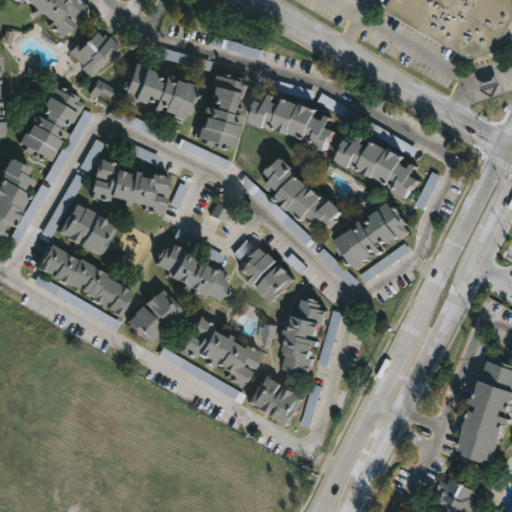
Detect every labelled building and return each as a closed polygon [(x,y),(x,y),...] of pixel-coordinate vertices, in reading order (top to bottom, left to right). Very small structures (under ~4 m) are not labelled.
[(73,0),(81,6),(82,4),(84,5),(80,11),(83,13),(63,38),(46,24),(49,21),(37,12),(34,16),(30,13),(33,9),(21,0),(19,3),(15,0),(73,0)] [(511,0),(511,23),(496,52),(470,59),(386,10),(391,0),(511,0)] [(99,35),(101,37),(103,34),(107,38),(109,37),(119,48),(90,78),(80,68),(81,66),(68,53),(75,45),(78,48),(95,31),(99,35)] [(210,48),(261,58),(263,49),(212,40),(210,48)] [(172,54),(170,62),(202,69),(204,61),(172,54)] [(143,68),(158,74),(159,72),(170,76),(169,78),(183,84),(184,82),(204,90),(194,117),(184,113),(181,121),(171,117),(172,115),(159,110),(158,112),(147,108),(149,102),(143,100),(141,104),(121,96),(134,63),(144,67),(143,68)] [(219,73),(242,79),(241,82),(249,84),(246,96),(244,96),(241,106),(238,105),(235,116),(240,117),(239,124),(232,123),(232,125),(235,126),(232,137),(235,137),(232,149),(211,143),(210,146),(203,144),(204,140),(196,138),(213,75),(218,77),(219,73)] [(115,89),(96,80),(90,94),(108,103),(115,89)] [(81,105),(68,123),(65,121),(63,123),(61,122),(57,129),(65,134),(62,139),(57,136),(55,140),(58,141),(52,151),(54,152),(48,162),(30,151),(28,154),(22,150),(24,147),(17,143),(29,123),(26,121),(30,114),(40,120),(43,115),(39,112),(41,108),(39,107),(45,96),(44,95),(51,83),(77,98),(75,101),(81,105)] [(276,96),(274,101),(283,105),(285,98),(318,110),(316,115),(317,117),(325,120),(327,115),(332,117),(328,127),(336,130),(332,142),(329,141),(326,150),(312,145),(313,143),(290,134),(290,135),(271,127),(270,130),(250,122),(256,108),(254,107),(260,93),(266,96),(267,92),(276,96)] [(109,119),(156,138),(160,129),(113,109),(109,119)] [(363,143),(371,148),(375,141),(405,158),(403,162),(410,168),(413,163),(419,166),(413,176),(421,180),(415,190),(414,189),(409,198),(406,196),(405,198),(394,191),(396,189),(375,177),(375,178),(357,167),(356,169),(351,166),(350,168),(334,159),(346,139),(353,143),(358,134),(366,138),(363,143)] [(90,173),(102,144),(93,140),(81,169),(90,173)] [(155,166),(159,158),(133,145),(129,153),(155,166)] [(299,163),(309,171),(306,174),(318,185),(320,184),(340,200),(341,199),(352,208),(335,229),(326,222),(322,228),(318,225),(323,219),(316,214),(311,219),(285,197),(289,191),(281,184),(277,189),(273,186),(281,177),(274,171),(282,162),(284,164),(291,156),(299,163)] [(0,170),(7,159),(16,165),(17,162),(27,168),(23,176),(32,181),(29,187),(24,184),(19,192),(26,197),(18,211),(19,212),(10,227),(4,223),(0,230),(0,232),(4,236),(1,240),(0,239),(0,170)] [(117,164),(116,171),(127,174),(126,180),(129,181),(132,171),(138,173),(137,176),(148,179),(150,173),(168,178),(167,183),(169,184),(166,196),(155,193),(155,196),(165,198),(162,210),(159,209),(158,215),(141,210),(142,206),(127,202),(126,206),(120,204),(121,201),(107,197),(106,202),(89,197),(90,192),(88,191),(95,165),(97,166),(99,159),(117,164)] [(50,239),(83,179),(75,175),(41,235),(50,239)] [(248,190),(305,243),(311,237),(254,184),(248,190)] [(415,206),(423,210),(433,192),(425,188),(415,206)] [(390,202),(394,208),(397,206),(410,224),(407,226),(411,232),(401,239),(400,238),(392,244),(390,242),(386,245),(388,248),(379,255),(376,251),(373,253),(375,255),(366,262),(368,264),(357,271),(352,263),(350,265),(345,257),(343,258),(337,250),(341,247),(336,240),(363,220),(366,224),(373,219),(372,217),(381,211),(380,209),(390,202)] [(73,204),(92,214),(88,220),(92,223),(96,216),(113,228),(96,255),(91,251),(89,253),(78,246),(82,238),(79,237),(75,243),(57,231),(73,204)] [(209,216),(222,223),(228,211),(215,204),(209,216)] [(171,244),(184,252),(183,254),(190,258),(191,255),(204,263),(203,265),(213,271),(214,269),(227,276),(223,282),(229,285),(222,298),(219,297),(217,301),(205,294),(203,298),(186,288),(184,292),(179,289),(181,285),(164,276),(166,273),(153,266),(160,250),(162,251),(164,248),(168,250),(171,244)] [(65,255),(76,262),(78,259),(131,293),(117,317),(106,311),(108,307),(104,305),(102,308),(97,305),(89,301),(90,299),(34,268),(47,245),(65,255)] [(261,248),(268,254),(270,253),(290,271),(288,273),(295,280),(273,304),(239,272),(261,248)] [(115,331),(120,323),(37,276),(33,284),(115,331)] [(160,290),(181,314),(147,347),(125,322),(133,316),(131,314),(140,307),(146,314),(149,311),(143,304),(160,290)] [(309,298),(319,301),(318,304),(323,305),(321,309),(328,311),(324,325),(322,324),(317,338),(320,339),(318,348),(315,347),(311,357),(315,358),(310,372),(304,371),(303,377),(284,371),(288,356),(284,355),(290,337),(284,336),(286,329),(290,330),(296,312),(299,313),(304,299),(308,300),(309,298)] [(327,367),(344,313),(335,310),(318,365),(327,367)] [(221,337),(223,339),(225,335),(230,338),(228,342),(241,349),(243,346),(258,354),(256,359),(258,360),(252,371),(242,365),(241,367),(250,372),(244,383),(242,382),(239,387),(224,378),(226,374),(215,367),(218,362),(214,360),(210,368),(204,365),(207,361),(196,355),(194,360),(178,351),(181,346),(179,345),(195,317),(212,327),(210,331),(221,337)] [(260,326),(260,343),(276,343),(276,326),(260,326)] [(158,357),(221,393),(226,385),(162,349),(158,357)] [(494,360),(511,365),(511,411),(511,414),(504,412),(502,417),(511,420),(510,426),(506,425),(493,463),(486,460),(485,463),(483,463),(463,457),(465,453),(458,451),(471,412),(478,414),(480,408),(470,404),(472,399),(475,400),(489,361),(493,363),(494,360)] [(263,375),(272,381),(273,379),(297,393),(296,395),(304,399),(288,427),(281,423),(279,426),(268,419),(269,417),(266,415),(265,416),(254,410),(255,408),(247,403),(263,375)] [(316,407),(322,387),(313,384),(308,405),(316,407)] [(460,483),(486,496),(478,511),(439,511),(442,506),(433,502),(443,482),(449,485),(452,479),(460,483)]
